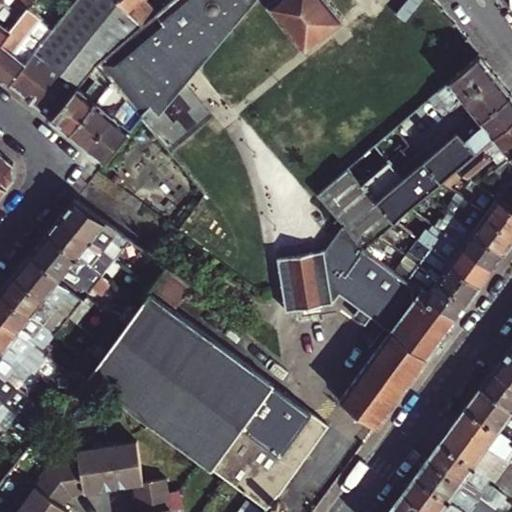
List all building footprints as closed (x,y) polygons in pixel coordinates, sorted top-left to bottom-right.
[(2,0),(0,3),(0,42),(16,23),(32,4),(34,0),(14,0),(12,4),(6,0),(2,0)] [(96,65),(144,24),(128,8),(119,0),(77,0),(53,30),(34,53),(10,82),(53,117),(81,83),(92,70),(96,65)] [(34,0),(32,4),(44,14),(52,3),(49,0),(34,0)] [(172,0),(144,24),(96,65),(112,82),(127,100),(141,118),(192,69),(196,64),(257,0),(267,0),(271,4),(269,5),(309,50),(346,18),(330,0),(172,0)] [(0,73),(10,82),(34,53),(22,43),(40,20),(45,14),(44,14),(32,4),(16,23),(0,42),(0,73)] [(22,43),(34,53),(53,30),(40,20),(22,43)] [(449,112),(463,99),(495,73),(481,56),(430,100),(444,116),(449,112)] [(72,132),(112,82),(96,65),(92,70),(99,76),(89,89),(81,83),(53,117),(72,132)] [(463,99),(481,121),(511,95),(511,94),(495,73),(463,99)] [(89,147),(127,100),(112,82),(72,132),(89,147)] [(460,132),(478,153),(508,126),(511,122),(511,95),(481,121),(469,131),(465,127),(460,132)] [(105,160),(141,118),(127,100),(89,147),(105,160)] [(444,116),(448,121),(453,117),(449,112),(444,116)] [(479,182),(491,172),(511,155),(511,123),(478,154),(460,168),(470,175),(479,182)] [(326,249),(278,258),(287,311),(336,303),(342,293),(360,305),(354,313),(367,322),(373,315),(391,329),(342,396),(353,404),(355,414),(367,415),(379,424),(458,316),(396,270),(367,248),(460,168),(478,154),(459,132),(379,198),(350,167),(320,194),(344,224),(326,249)] [(16,177),(14,162),(0,150),(0,180),(7,187),(16,177)] [(511,180),(511,155),(491,172),(501,183),(506,178),(510,183),(511,180)] [(511,231),(511,206),(496,194),(479,182),(470,175),(464,183),(476,192),(470,200),(511,231)] [(507,189),(511,184),(510,183),(506,178),(501,183),(505,187),(507,189)] [(511,206),(511,199),(500,191),(496,194),(511,206)] [(123,250),(132,240),(109,222),(75,198),(62,214),(104,248),(111,239),(123,250)] [(505,252),(511,242),(511,231),(470,200),(462,212),(450,203),(446,208),(458,217),(475,229),(505,252)] [(49,231),(91,264),(104,248),(62,214),(49,231)] [(469,237),(475,229),(458,217),(453,224),(469,237)] [(493,268),(505,252),(475,229),(469,237),(453,224),(446,233),(463,245),(493,268)] [(481,285),(493,268),(463,245),(457,252),(427,229),(419,239),(481,285)] [(49,231),(35,248),(32,251),(52,266),(62,275),(66,270),(78,279),(91,264),(49,231)] [(481,285),(419,239),(407,254),(470,301),(481,285)] [(32,251),(29,256),(15,272),(39,291),(57,306),(66,295),(78,304),(84,297),(60,278),(62,275),(52,266),(32,251)] [(470,301),(407,254),(396,270),(458,316),(470,301)] [(154,286),(181,306),(195,286),(168,266),(154,286)] [(44,322),(57,306),(39,291),(15,272),(2,289),(18,301),(44,322)] [(49,339),(38,330),(44,322),(18,301),(2,289),(0,291),(0,312),(17,326),(36,342),(42,347),(49,339)] [(277,499),(331,425),(278,386),(151,293),(90,376),(269,509),(274,502),(275,508),(280,507),(280,501),(277,499)] [(54,324),(57,320),(61,316),(64,312),(57,306),(44,322),(51,328),(54,324)] [(44,363),(47,359),(31,348),(36,342),(17,326),(0,312),(0,343),(32,369),(34,367),(59,385),(65,378),(44,363)] [(23,380),(32,369),(0,343),(0,371),(5,376),(7,378),(13,371),(23,380)] [(511,343),(495,367),(511,380),(511,343)] [(511,380),(495,367),(482,385),(511,408),(511,380)] [(511,408),(482,385),(467,405),(511,441),(511,408)] [(505,460),(511,450),(511,441),(467,405),(441,440),(474,464),(487,446),(505,460)] [(68,511),(70,510),(62,504),(71,492),(86,490),(124,484),(134,483),(139,511),(129,511),(171,511),(166,478),(144,481),(137,440),(77,448),(78,459),(51,463),(15,511),(68,511)] [(493,486),(485,485),(491,477),(474,464),(441,440),(429,457),(483,497),(498,509),(502,511),(507,511),(511,506),(511,505),(505,500),(507,498),(493,486)] [(511,450),(505,460),(492,478),(511,492),(511,450)] [(495,511),(498,509),(483,497),(429,457),(416,474),(466,511),(472,503),(475,509),(478,511),(495,511)] [(465,511),(466,511),(416,474),(403,491),(432,511),(465,511)] [(432,511),(403,491),(391,508),(396,511),(432,511)]
